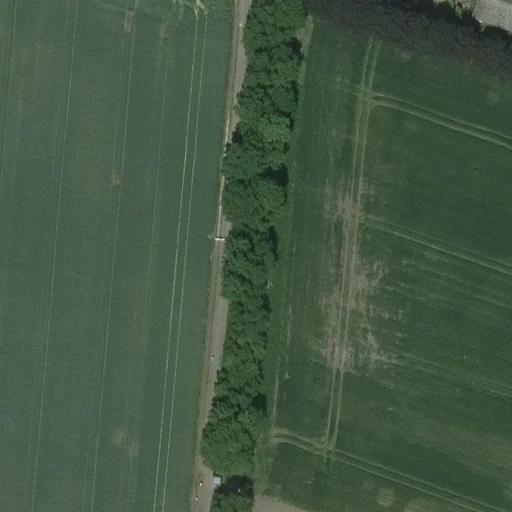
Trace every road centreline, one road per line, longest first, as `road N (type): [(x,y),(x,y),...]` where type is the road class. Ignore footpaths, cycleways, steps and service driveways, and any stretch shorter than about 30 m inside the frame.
road 1 (unclassified): [(201,511),(250,0)]
road 2 (unclassified): [(351,0),(511,57)]
